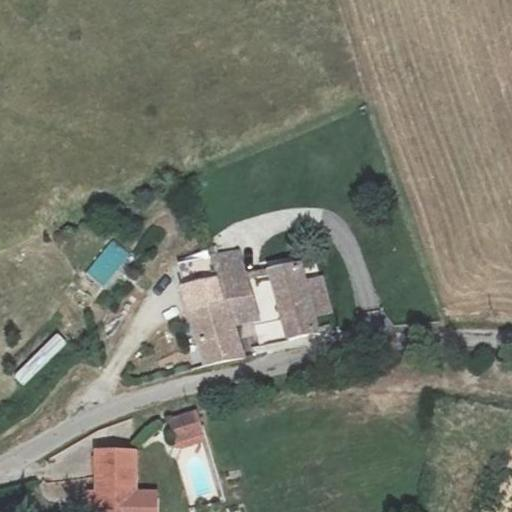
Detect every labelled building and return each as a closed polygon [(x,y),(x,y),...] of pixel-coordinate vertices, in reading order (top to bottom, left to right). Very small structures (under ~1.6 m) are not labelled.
[(109,241),(89,274),(110,287),(130,253),(109,241)] [(221,284),(241,281),(233,256),(213,260),(218,284),(221,284)] [(185,291),(218,284),(213,260),(179,268),(185,291)] [(289,340),(318,334),(314,317),(330,313),(322,281),(305,286),(301,268),(271,274),(289,340)] [(233,326),(258,316),(248,279),(241,281),(221,284),(233,326)] [(207,367),(244,359),(233,326),(221,284),(218,284),(185,291),(191,316),(207,367)] [(201,429),(196,415),(172,422),(176,437),(201,429)] [(202,435),(201,429),(176,437),(177,440),(178,442),(202,435)] [(134,511),(135,455),(99,455),(99,496),(99,511),(134,511)] [(99,511),(99,496),(92,496),(91,511),(99,511)]
